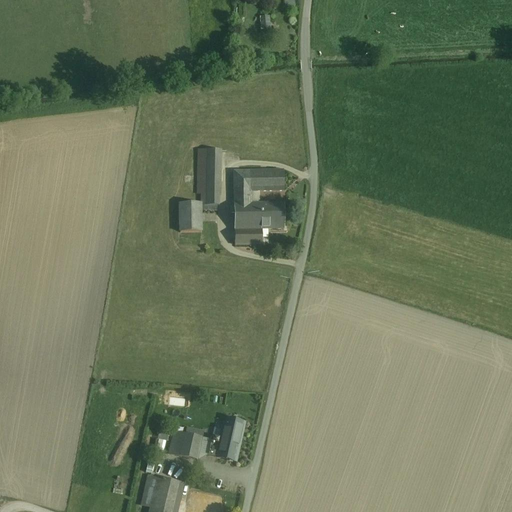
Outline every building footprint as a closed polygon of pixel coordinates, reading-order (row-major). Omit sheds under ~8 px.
[(220,150),(198,150),(197,194),(202,194),(202,206),(203,206),(203,210),(217,211),(217,195),(220,195),(220,150)] [(284,192),(283,171),(233,172),(234,204),(252,204),(251,192),(284,192)] [(283,202),(252,204),(234,204),(235,230),(262,229),(284,229),(283,202)] [(201,232),(200,204),(180,204),(180,233),(201,232)] [(262,229),(235,230),(235,245),(262,245),(262,229)] [(244,424),(225,420),(222,435),(217,457),(236,461),(244,424)] [(208,454),(217,457),(222,435),(213,433),(208,454)] [(203,439),(184,434),(182,441),(179,457),(198,461),(203,439)] [(173,439),(162,437),(157,459),(168,461),(170,454),(173,439)] [(170,454),(179,457),(182,441),(173,439),(170,454)] [(176,511),(182,484),(158,479),(150,511),(176,511)]
